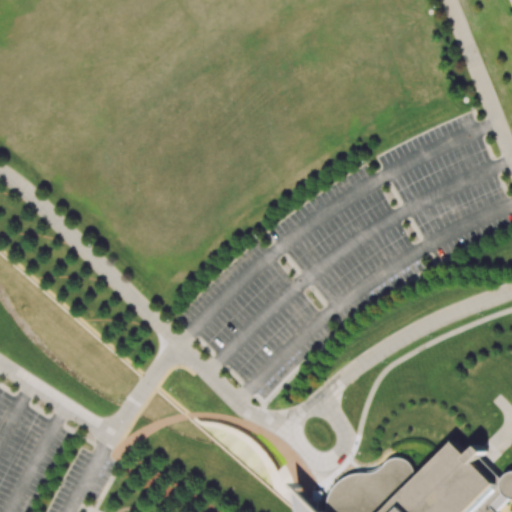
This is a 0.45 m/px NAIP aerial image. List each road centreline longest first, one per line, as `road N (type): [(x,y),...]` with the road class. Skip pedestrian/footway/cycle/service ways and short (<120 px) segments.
road 1 (residential): [(0,171),(253,414),(299,413),(391,343),(511,290)]
road 2 (residential): [(511,156),(449,0)]
